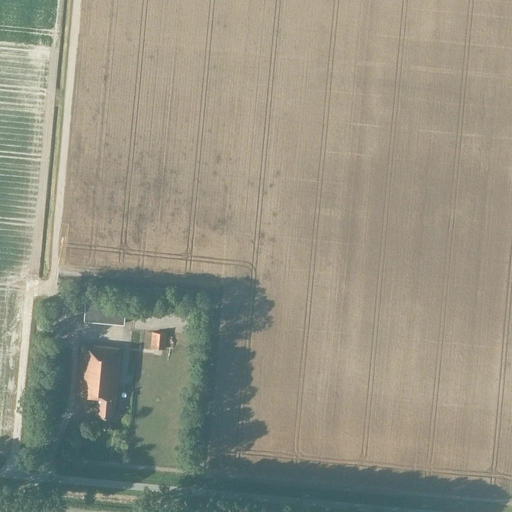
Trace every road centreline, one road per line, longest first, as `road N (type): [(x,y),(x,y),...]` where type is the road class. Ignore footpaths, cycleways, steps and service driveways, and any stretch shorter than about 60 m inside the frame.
road 1 (unclassified): [(395,511),(0,475)]
road 2 (track): [(64,310),(50,280),(74,0)]
